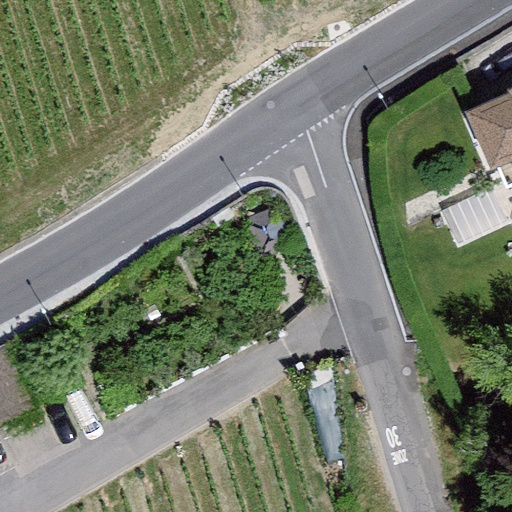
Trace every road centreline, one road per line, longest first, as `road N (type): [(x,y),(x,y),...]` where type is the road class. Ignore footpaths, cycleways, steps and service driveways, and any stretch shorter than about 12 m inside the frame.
road 1 (unclassified): [(307,113),(426,511)]
road 2 (secondary): [(0,301),(307,113)]
road 3 (secondary): [(307,113),(487,0)]
